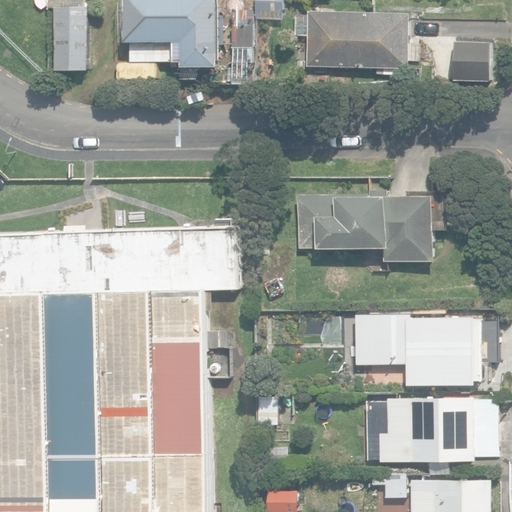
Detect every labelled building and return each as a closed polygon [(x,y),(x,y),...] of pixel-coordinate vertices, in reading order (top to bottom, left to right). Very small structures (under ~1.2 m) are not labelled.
[(57,8),(57,69),(92,69),(92,5),(90,5),(89,0),(50,0),(51,8),(57,8)] [(187,64),(223,65),(223,0),(129,0),(129,41),(133,41),(133,60),(187,60),(187,64)] [(286,10),(285,0),(258,0),(258,10),(263,10),(263,18),(282,18),(283,10),(286,10)] [(311,10),(311,66),(415,67),(415,11),(311,10)] [(256,46),(256,24),(248,24),(248,17),(233,16),(233,33),(241,33),(240,46),(256,46)] [(239,70),(239,84),(262,84),(261,69),(239,70)] [(395,187),(302,192),(305,249),(386,244),(387,262),(442,259),(439,192),(395,194),(395,187)] [(0,511),(220,511),(218,447),(214,308),(218,308),(218,287),(246,286),(244,222),(91,227),(91,222),(70,222),(70,227),(0,229),(0,511)] [(256,255),(271,255),(271,239),(256,239),(256,255)] [(411,383),(479,383),(479,380),(486,380),(486,317),(413,317),(413,314),(360,314),(360,362),(411,362),(411,383)] [(268,393),(270,426),(283,425),(284,432),(296,430),(298,391),(268,393)] [(384,429),(384,460),(481,458),(481,455),(504,454),(503,396),(479,396),(479,394),(393,396),(393,429),(384,429)] [(433,461),(433,473),(454,473),(454,461),(433,461)] [(496,511),(495,477),(440,478),(440,488),(423,488),(416,483),(416,472),(375,473),(376,483),(389,482),(390,496),(411,495),(413,499),(413,511),(496,511)]
